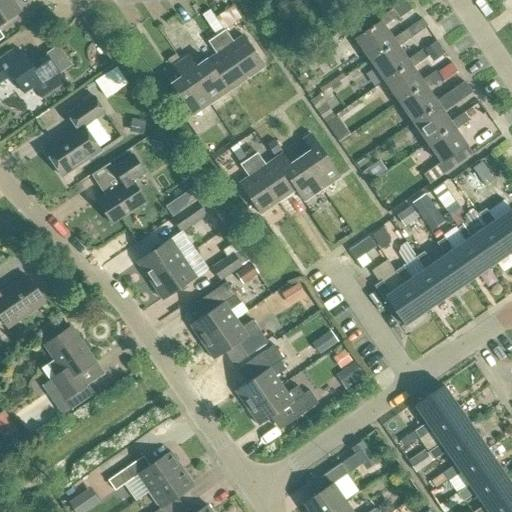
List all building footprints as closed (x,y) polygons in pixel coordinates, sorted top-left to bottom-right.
[(0,0),(0,40),(4,38),(0,33),(0,25),(20,12),(11,0),(0,0)] [(406,1),(392,9),(399,19),(412,10),(406,1)] [(354,39),(369,61),(395,43),(392,40),(393,39),(384,26),(397,17),(392,9),(378,19),(379,22),(354,39)] [(220,15),(207,24),(216,37),(225,31),(229,28),(220,15)] [(423,19),(406,30),(412,38),(427,26),(423,19)] [(369,61),(384,81),(409,64),(407,60),(398,47),(412,38),(406,30),(393,39),(392,40),(395,43),(369,61)] [(216,37),(246,79),(264,66),(243,36),(233,43),(225,31),(216,37)] [(207,61),(228,92),(246,79),(216,37),(208,43),(216,54),(207,61)] [(438,41),(425,50),(430,57),(443,49),(442,48),(438,41)] [(33,88),(40,98),(64,81),(48,56),(33,67),(24,53),(17,58),(13,51),(0,60),(0,83),(11,76),(24,95),(33,88)] [(384,81),(398,102),(423,84),(421,81),(422,81),(412,68),(426,58),(421,51),(407,60),(409,64),(384,81)] [(181,61),(210,104),(228,92),(207,61),(196,68),(188,56),(181,61)] [(171,86),(192,117),(210,104),(181,61),(173,67),(181,78),(171,86)] [(450,62),(437,71),(444,80),(456,72),(450,62)] [(120,65),(97,78),(107,95),(130,83),(120,65)] [(398,102),(413,123),(438,105),(435,102),(436,102),(427,88),(440,79),(435,71),(422,81),(421,81),(423,84),(398,102)] [(413,123),(427,144),(452,126),(450,123),(450,122),(443,112),(472,93),(464,82),(436,102),(435,102),(438,105),(413,123)] [(44,151),(62,177),(100,152),(84,128),(105,113),(94,98),(68,116),(77,129),(44,151)] [(427,144),(442,165),(467,147),(456,130),(469,121),(464,113),(450,122),(450,123),(452,126),(427,144)] [(322,189),(328,199),(339,191),(333,182),(340,177),(311,134),(303,140),(311,152),(301,159),(322,189)] [(274,142),(267,147),(274,158),(282,153),(274,142)] [(248,160),(277,202),(295,190),(274,160),(265,166),(257,154),(248,160)] [(274,160),(295,190),(303,202),(322,189),(301,159),(290,166),(282,154),(274,160)] [(97,202),(112,225),(145,203),(132,182),(144,174),(132,156),(112,169),(123,185),(97,202)] [(238,184),(260,215),(277,202),(248,160),(240,166),(248,177),(238,184)] [(482,162),(473,168),(486,187),(495,181),(482,162)] [(360,172),(367,183),(376,177),(369,166),(360,172)] [(195,186),(185,193),(192,203),(196,200),(202,196),(195,186)] [(434,206),(426,195),(413,204),(421,215),(434,206)] [(442,205),(457,227),(464,222),(459,216),(463,213),(452,198),(442,205)] [(181,233),(206,216),(196,200),(192,203),(171,217),(181,233)] [(411,206),(397,216),(404,227),(419,217),(411,206)] [(490,227),(507,253),(511,249),(511,211),(495,223),(486,210),(478,215),(487,229),(490,227)] [(470,241),(488,266),(507,253),(490,227),(487,229),(476,237),(466,223),(458,229),(468,243),(470,241)] [(383,227),(372,234),(372,235),(381,249),(393,242),(383,227)] [(368,236),(359,243),(366,253),(376,246),(368,236)] [(449,255),(467,281),(488,266),(470,241),(468,243),(455,251),(446,237),(437,243),(447,257),(449,255)] [(137,263),(150,282),(183,259),(170,240),(137,263)] [(212,268),(220,281),(233,273),(250,262),(238,243),(224,252),(228,258),(212,268)] [(429,269),(447,295),(467,281),(449,255),(447,257),(435,265),(425,252),(417,257),(426,271),(429,269)] [(150,282),(163,301),(196,278),(183,259),(150,282)] [(250,262),(233,273),(242,284),(256,274),(257,273),(250,262)] [(407,284),(425,310),(447,295),(429,269),(426,271),(415,279),(405,266),(395,272),(405,286),(407,284)] [(26,277),(0,294),(0,317),(8,329),(45,304),(26,277)] [(387,299),(404,324),(425,310),(407,284),(405,286),(393,294),(383,280),(375,287),(385,301),(387,299)] [(281,293),(288,304),(304,293),(297,282),(281,293)] [(190,326),(202,343),(236,320),(230,312),(241,304),(226,283),(201,300),(210,313),(190,326)] [(202,343),(214,361),(238,344),(247,358),(268,343),(252,321),(241,328),(236,320),(202,343)] [(51,380),(71,409),(92,395),(78,374),(94,363),(70,328),(45,345),(55,360),(42,369),(50,381),(51,380)] [(311,343),(319,354),(337,340),(329,329),(311,343)] [(235,392),(247,409),(281,386),(275,377),(286,370),(280,362),(284,360),(274,346),(248,364),(257,377),(235,392)] [(340,373),(349,385),(362,375),(353,363),(340,373)] [(247,409),(259,427),(281,412),(289,424),(319,404),(310,391),(304,396),(298,387),(287,394),(281,386),(247,409)] [(431,427),(457,410),(442,388),(416,406),(428,422),(414,432),(420,439),(433,430),(431,427)] [(446,448),(472,430),(457,410),(431,427),(433,430),(442,443),(429,453),(434,460),(448,451),(446,448)] [(21,438),(4,412),(0,414),(0,434),(8,447),(21,438)] [(460,469),(486,451),(472,430),(446,448),(448,451),(457,464),(443,473),(448,481),(462,471),(460,469)] [(406,461),(414,473),(430,461),(422,450),(406,461)] [(474,490),(500,472),(486,451),(460,469),(462,471),(471,485),(457,494),(463,502),(476,492),(474,490)] [(138,476),(149,493),(182,469),(170,452),(145,470),(138,460),(104,484),(110,492),(123,482),(125,485),(138,476)] [(352,457),(342,463),(349,474),(359,467),(352,457)] [(303,504),(308,511),(331,511),(345,502),(333,484),(348,474),(341,464),(321,478),(328,488),(303,504)] [(156,511),(173,511),(168,505),(194,487),(182,469),(149,493),(161,509),(156,511)] [(489,511),(489,510),(511,494),(511,488),(500,472),(474,490),(476,492),(485,505),(475,511),(489,511)] [(91,489),(71,503),(77,511),(87,511),(100,503),(91,489)] [(511,511),(511,494),(489,510),(489,511),(511,511)] [(382,511),(389,511),(393,509),(387,500),(378,506),(382,511)] [(378,511),(376,508),(370,511),(351,511),(345,502),(331,511),(378,511)]
